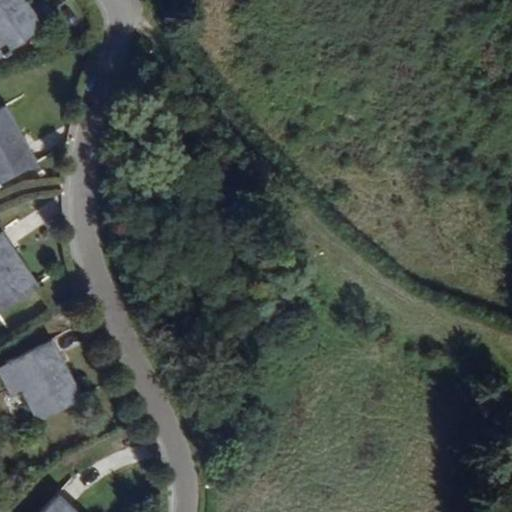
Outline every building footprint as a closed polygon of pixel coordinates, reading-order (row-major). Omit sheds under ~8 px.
[(18,0),(0,0),(0,55),(38,27),(18,0)] [(0,106),(0,182),(32,164),(1,106),(0,106)] [(0,309),(35,287),(0,235),(0,309)] [(283,294),(295,282),(285,270),(271,282),(283,294)] [(48,341),(0,366),(0,372),(12,396),(23,391),(39,420),(79,399),(48,341)] [(72,511),(56,497),(42,511),(72,511)]
